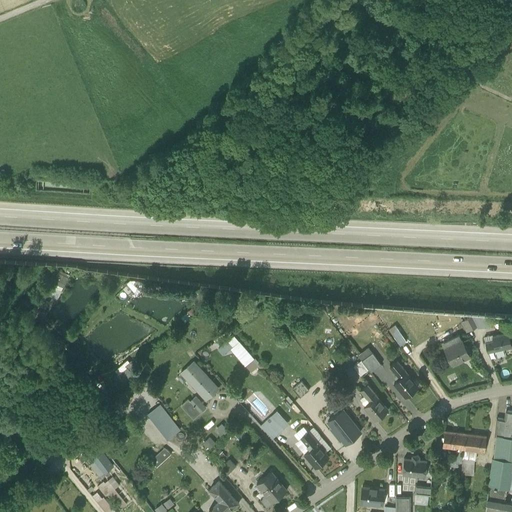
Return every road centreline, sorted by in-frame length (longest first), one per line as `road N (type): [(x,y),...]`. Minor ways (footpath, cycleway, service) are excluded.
road 1 (motorway): [(0,241),(511,270)]
road 2 (motorway): [(511,246),(0,218)]
road 3 (residential): [(511,391),(443,411),(293,511)]
road 4 (track): [(100,511),(59,461),(126,402)]
